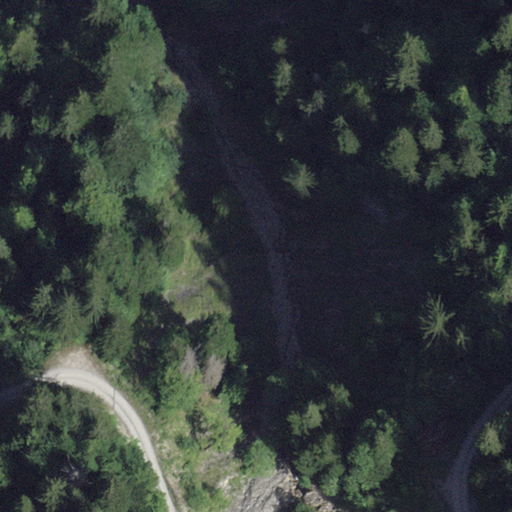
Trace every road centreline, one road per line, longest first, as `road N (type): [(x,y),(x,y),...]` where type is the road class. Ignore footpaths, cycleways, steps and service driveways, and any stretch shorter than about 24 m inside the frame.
road 1 (unclassified): [(0,400),(50,377),(76,375),(109,390),(143,430),(172,511)]
road 2 (unclassified): [(462,511),(459,470),(468,445),(511,388)]
